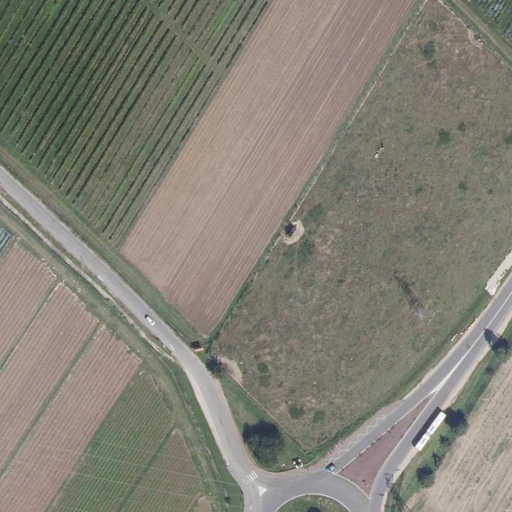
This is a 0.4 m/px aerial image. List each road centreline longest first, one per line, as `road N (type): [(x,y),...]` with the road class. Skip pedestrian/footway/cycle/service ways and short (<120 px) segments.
road 1 (track): [(0,153),(198,338),(209,337),(418,0)]
road 2 (unclassified): [(0,180),(197,368),(229,450),(250,478)]
road 3 (track): [(145,0),(315,165)]
road 4 (secondary): [(453,369),(324,482)]
road 5 (secondary): [(373,511),(382,479),(453,369)]
road 6 (track): [(203,386),(205,431),(238,491),(235,511)]
